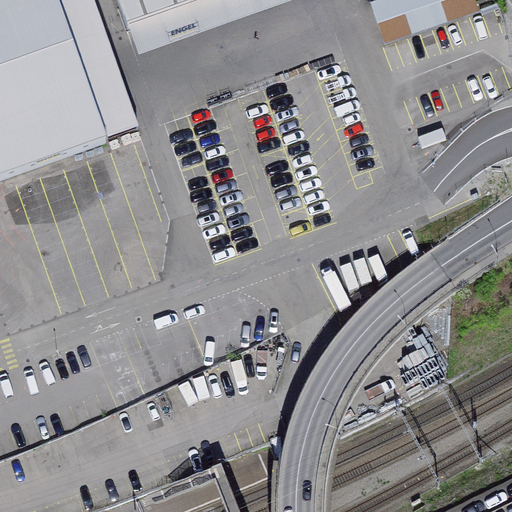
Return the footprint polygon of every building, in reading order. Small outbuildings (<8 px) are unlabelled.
[(96,0),(0,0),(0,174),(113,140),(132,204),(149,198),(145,183),(147,183),(141,162),(148,160),(140,133),(137,134),(96,0)] [(116,0),(131,50),(303,0),(116,0)] [(385,43),(481,10),(477,0),(371,0),(370,1),(385,43)] [(15,227),(117,202),(107,158),(5,183),(15,227)] [(209,371),(182,383),(192,406),(219,394),(209,371)]
